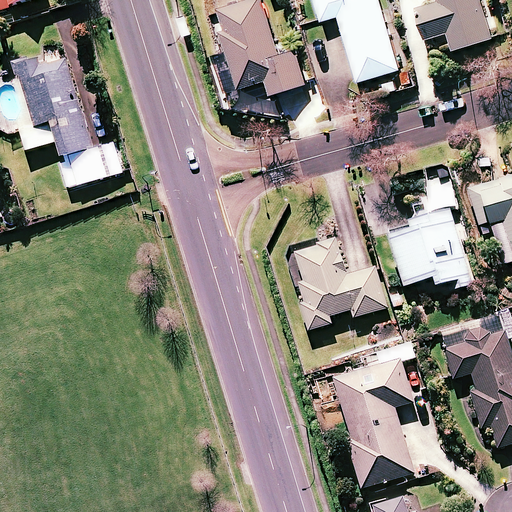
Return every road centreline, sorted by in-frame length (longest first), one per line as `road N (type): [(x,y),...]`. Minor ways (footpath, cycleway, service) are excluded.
road 1 (residential): [(511,101),(190,193)]
road 2 (tertiary): [(287,511),(190,193)]
road 3 (tertiary): [(190,193),(131,0)]
